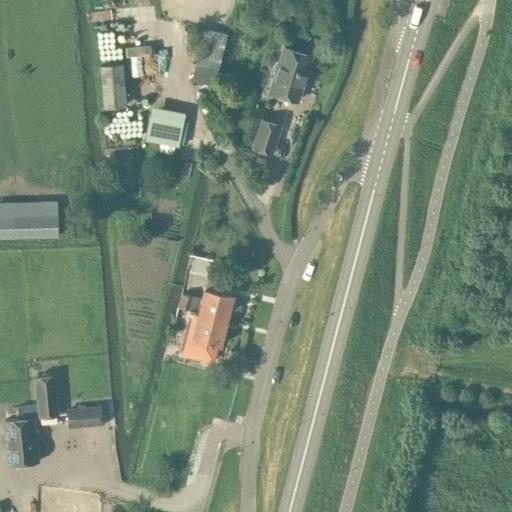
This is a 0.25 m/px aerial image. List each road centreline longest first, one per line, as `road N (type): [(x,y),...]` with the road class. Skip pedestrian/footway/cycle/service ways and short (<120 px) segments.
road 1 (residential): [(246,511),(247,435),(293,269),(361,150),(388,133)]
road 2 (tertiary): [(287,511),(388,133)]
